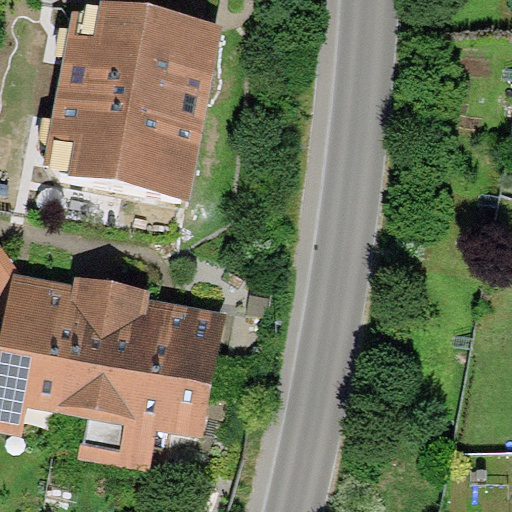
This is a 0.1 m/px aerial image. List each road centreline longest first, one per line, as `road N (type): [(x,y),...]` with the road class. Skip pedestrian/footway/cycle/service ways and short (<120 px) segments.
road 1 (tertiary): [(371,0),(331,329),(289,511)]
road 2 (unknown): [(65,0),(200,10)]
